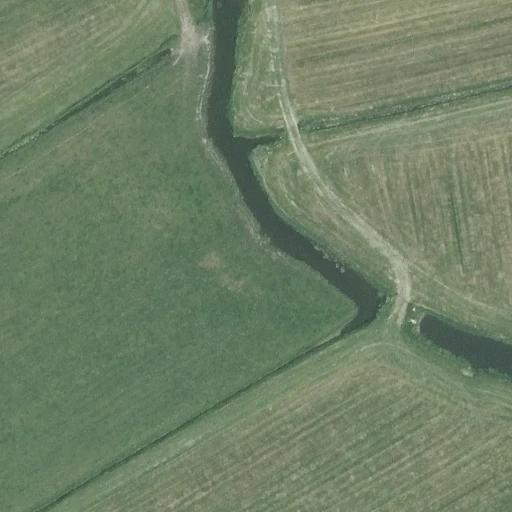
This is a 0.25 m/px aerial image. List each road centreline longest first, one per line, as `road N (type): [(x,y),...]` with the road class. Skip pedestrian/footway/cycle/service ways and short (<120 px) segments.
road 1 (track): [(85,511),(365,347),(412,294),(511,324)]
road 2 (track): [(412,294),(317,180),(291,136),(271,0)]
road 3 (track): [(511,406),(375,335)]
